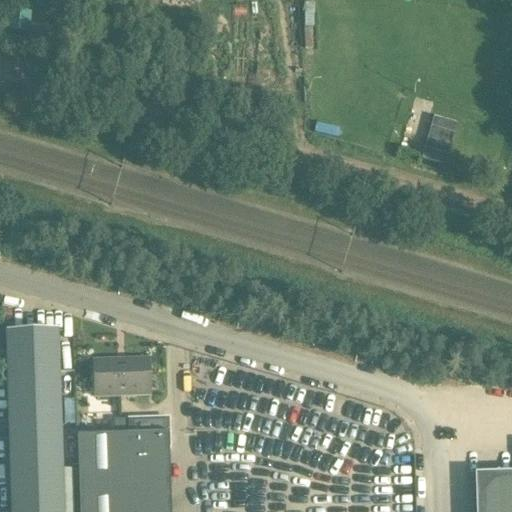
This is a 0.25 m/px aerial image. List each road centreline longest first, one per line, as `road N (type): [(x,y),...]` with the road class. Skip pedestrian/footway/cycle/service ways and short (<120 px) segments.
road 1 (unclassified): [(436,511),(433,441),(413,400),(0,274)]
road 2 (track): [(0,65),(511,215)]
